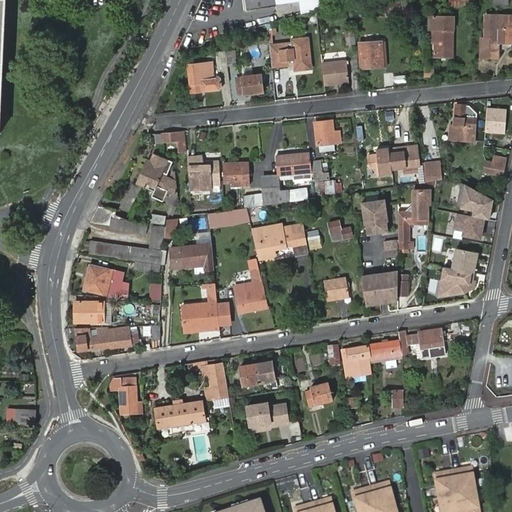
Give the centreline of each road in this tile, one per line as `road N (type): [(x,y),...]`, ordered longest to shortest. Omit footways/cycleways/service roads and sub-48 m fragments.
road 1 (residential): [(62,374),(492,306)]
road 2 (tertiary): [(123,484),(173,495),(472,421)]
road 3 (residential): [(161,123),(511,87)]
road 4 (secondary): [(66,222),(180,0)]
